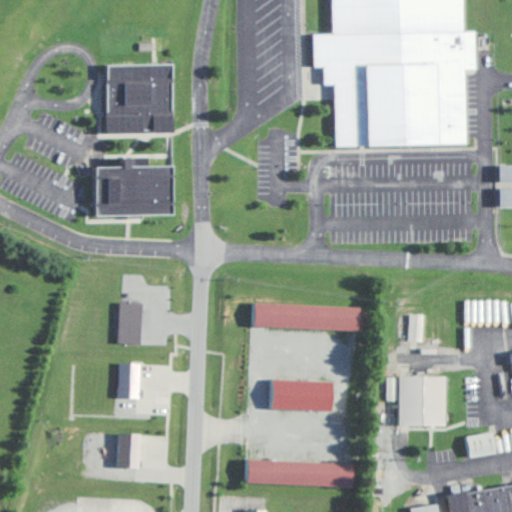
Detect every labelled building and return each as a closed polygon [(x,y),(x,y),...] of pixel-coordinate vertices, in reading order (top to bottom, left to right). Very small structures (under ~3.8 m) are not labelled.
[(469,144),(467,69),(478,69),(477,30),(467,30),(466,0),(335,0),(337,32),(317,33),(317,67),(327,67),(327,85),(338,84),(339,146),(469,144)] [(110,133),(176,131),(174,62),(108,64),(110,133)] [(152,165),(152,156),(128,157),(128,165),(99,165),(100,215),(177,213),(176,164),(152,165)] [(511,164),(502,165),(502,182),(511,181),(511,164)] [(511,205),(511,187),(502,188),(502,206),(511,205)] [(144,303),(121,302),(119,343),(142,344),(144,303)] [(365,306),(255,302),(254,326),(364,330),(365,306)] [(426,341),(426,314),(412,314),(411,341),(426,341)] [(119,397),(141,398),(142,364),(120,363),(119,397)] [(390,401),(403,400),(403,425),(449,425),(449,376),(390,376),(390,401)] [(336,380),(276,379),(276,409),(336,410),(336,380)] [(471,435),(473,456),(500,453),(497,432),(471,435)] [(143,434),(121,433),(119,466),(141,467),(143,434)] [(248,459),(247,483),(356,487),(357,463),(248,459)] [(511,511),(511,484),(451,493),(453,511),(511,511)]
